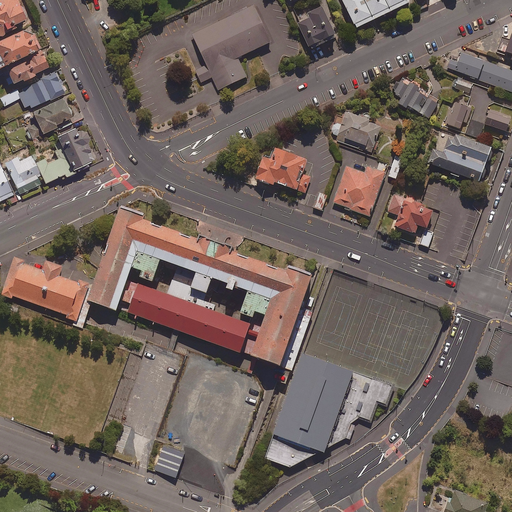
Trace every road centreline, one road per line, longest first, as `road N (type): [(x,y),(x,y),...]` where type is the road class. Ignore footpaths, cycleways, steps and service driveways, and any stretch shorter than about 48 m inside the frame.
road 1 (secondary): [(143,163),(189,188),(480,291)]
road 2 (tertiary): [(501,0),(233,124)]
road 3 (tertiary): [(341,480),(405,435),(429,407),(449,377),(480,291)]
road 4 (residential): [(192,511),(0,441)]
road 5 (secondary): [(57,0),(143,163)]
road 6 (tertiary): [(0,234),(143,163)]
